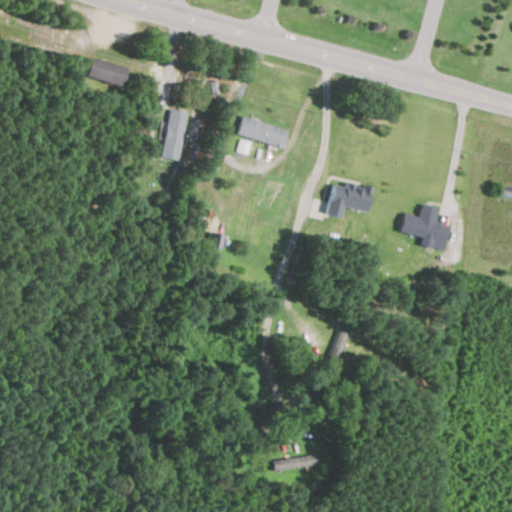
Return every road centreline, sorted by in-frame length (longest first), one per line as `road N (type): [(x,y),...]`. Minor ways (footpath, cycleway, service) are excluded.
road 1 (tertiary): [(511,104),(128,0)]
road 2 (residential): [(273,306),(323,173),(330,56)]
